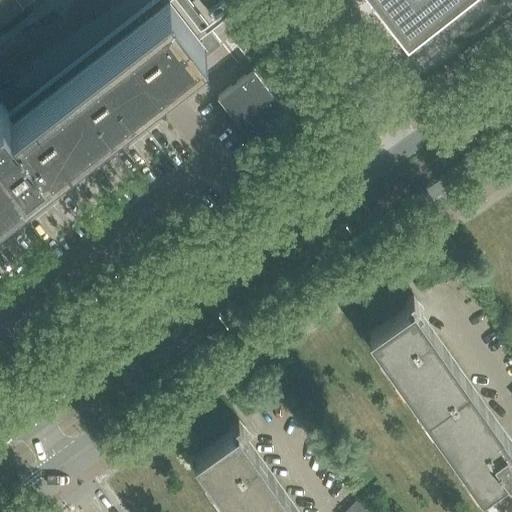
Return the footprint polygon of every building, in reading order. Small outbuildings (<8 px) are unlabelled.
[(0,0),(0,20),(23,2),(21,0),(0,0)] [(0,210),(221,39),(190,0),(150,0),(32,93),(27,96),(28,97),(9,111),(2,102),(0,103),(0,210)] [(357,0),(406,62),(485,0),(357,0)] [(291,115),(267,85),(268,85),(254,67),(218,95),(227,107),(255,143),(261,152),(298,123),(291,115)] [(511,442),(419,311),(413,302),(370,332),(481,488),(497,477),(504,486),(511,480),(511,442)] [(298,511),(244,435),(237,425),(234,428),(231,423),(230,424),(233,429),(196,455),(235,511),(298,511)] [(361,511),(365,509),(356,500),(344,511),(361,511)]
